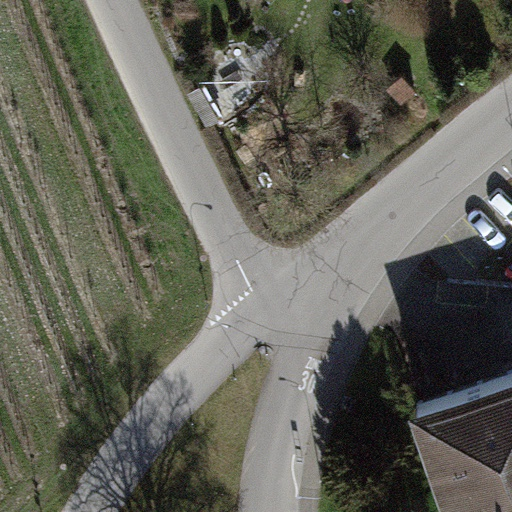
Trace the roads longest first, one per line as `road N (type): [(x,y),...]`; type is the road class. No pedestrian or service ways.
road 1 (residential): [(120,0),(264,308)]
road 2 (residential): [(264,308),(511,116)]
road 3 (residential): [(264,308),(176,399),(104,511)]
road 4 (residential): [(273,511),(285,362),(264,308)]
